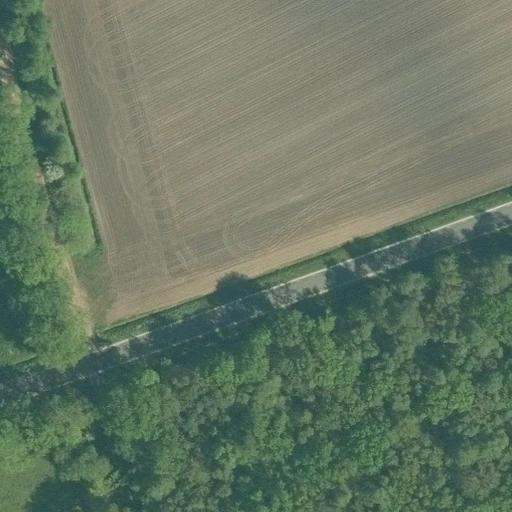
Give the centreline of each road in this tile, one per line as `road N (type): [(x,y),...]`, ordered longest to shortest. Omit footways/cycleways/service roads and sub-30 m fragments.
road 1 (tertiary): [(511,212),(0,395)]
road 2 (track): [(0,30),(132,511)]
